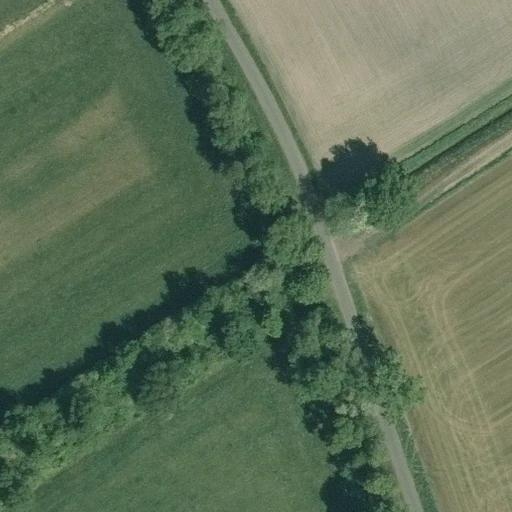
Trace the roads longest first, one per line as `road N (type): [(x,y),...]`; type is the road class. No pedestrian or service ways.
road 1 (residential): [(412,511),(324,244),(198,0)]
road 2 (track): [(511,127),(324,244)]
